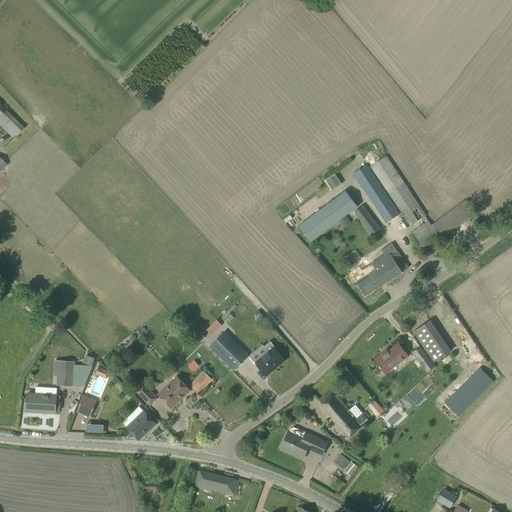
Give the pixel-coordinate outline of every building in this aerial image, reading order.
[(410,227),(426,216),(386,156),(370,167),(410,227)] [(352,174),(385,224),(399,215),(366,164),(352,174)] [(328,179),(332,189),(341,184),(337,175),(328,179)] [(346,190),(298,226),(310,242),(358,206),(346,190)] [(355,212),(374,233),(380,227),(362,206),(355,212)] [(421,253),(441,238),(428,221),(409,235),(414,243),(421,253)] [(365,296),(408,268),(392,243),(381,250),(384,255),(363,268),(368,275),(364,277),(358,267),(350,272),(365,296)] [(360,258),(355,250),(342,260),(347,267),(360,258)] [(211,334),(221,325),(216,320),(206,329),(211,334)] [(224,331),(209,346),(233,370),(237,367),(248,355),(224,331)] [(262,358),(255,364),(259,368),(266,376),(284,360),(274,347),(270,343),(264,348),(267,351),(260,357),(262,358)] [(408,356),(399,344),(383,356),(382,354),(375,360),(385,373),(408,356)] [(435,366),(420,347),(412,354),(427,373),(435,366)] [(58,363),(57,385),(73,386),(73,384),(80,384),(81,370),(75,370),(75,361),(58,360),(58,363)] [(90,371),(93,363),(83,360),(81,368),(90,371)] [(193,360),(188,366),(193,371),(199,366),(193,360)] [(479,368),(444,403),(458,416),(494,382),(479,368)] [(204,371),(190,386),(197,393),(211,378),(204,371)] [(177,376),(157,394),(171,409),(190,390),(177,376)] [(150,405),(157,398),(143,383),(136,391),(150,405)] [(395,402),(410,387),(407,383),(392,398),(395,402)] [(333,391),(319,401),(322,405),(321,406),(327,414),(347,438),(362,427),(355,419),(361,413),(354,405),(348,410),(338,397),(336,394),(333,391)] [(56,396),(27,394),(26,409),(34,409),(34,411),(55,413),(55,411),(59,411),(60,396),(56,396)] [(90,416),(96,401),(83,396),(77,411),(90,416)] [(374,399),(367,405),(377,417),(384,411),(374,399)] [(127,427),(138,440),(156,423),(144,411),(127,427)] [(387,424),(395,416),(390,411),(382,419),(387,424)] [(307,449),(321,455),(327,442),(293,428),(290,429),(290,430),(289,432),(288,431),(280,448),(291,453),(293,451),(296,453),(295,455),(303,459),(307,449)] [(341,453),(333,463),(339,467),(335,473),(342,479),(348,472),(352,476),(359,467),(341,453)] [(193,485),(234,495),(238,480),(196,470),(193,485)] [(444,489),(436,500),(444,505),(450,508),(453,503),(457,497),(444,489)]
